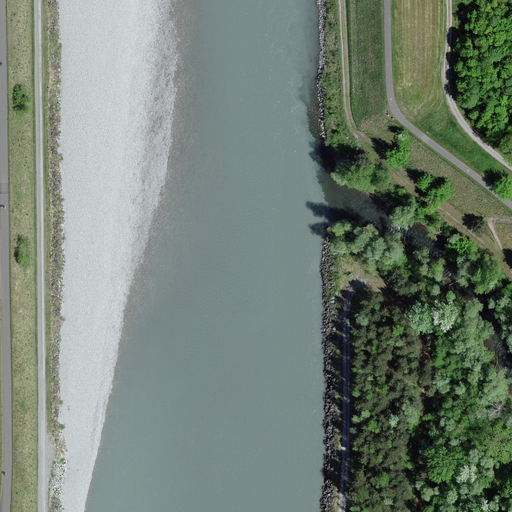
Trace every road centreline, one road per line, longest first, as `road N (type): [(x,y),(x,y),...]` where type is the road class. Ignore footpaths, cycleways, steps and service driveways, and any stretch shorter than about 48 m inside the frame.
road 1 (track): [(1,0),(6,511)]
road 2 (track): [(36,0),(41,511)]
road 3 (track): [(420,511),(431,401),(425,328),(395,284),(373,280),(357,291),(348,323),(344,511)]
road 4 (track): [(511,167),(462,121),(450,97),(450,0)]
road 5 (track): [(370,147),(352,121),(346,89),(343,0)]
